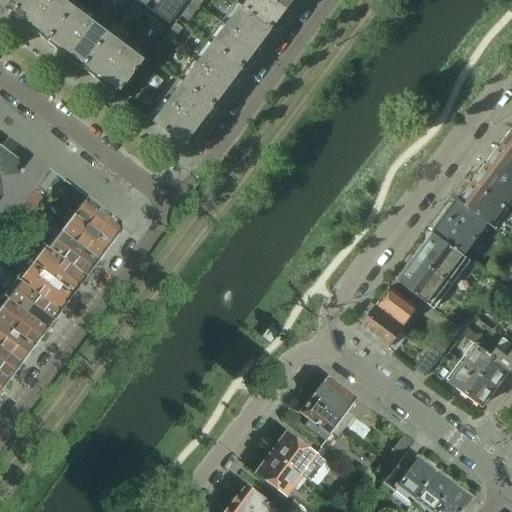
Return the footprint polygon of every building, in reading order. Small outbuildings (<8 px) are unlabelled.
[(76,2),(72,0),(20,0),(9,15),(46,42),(76,2)] [(187,2),(184,0),(162,0),(154,12),(170,24),(187,2)] [(201,6),(194,0),(191,4),(198,9),(201,6)] [(289,11),(274,0),(237,0),(236,2),(274,31),(289,11)] [(297,0),(274,0),(289,11),(297,0)] [(76,2),(46,42),(81,69),(111,29),(76,2)] [(236,2),(222,21),(208,40),(246,69),(274,31),(236,2)] [(137,16),(141,10),(134,4),(129,10),(132,13),(137,16)] [(198,9),(191,4),(188,7),(196,13),(198,9)] [(196,13),(188,7),(185,12),(192,17),(196,13)] [(141,19),(146,13),(141,10),(137,16),(141,19)] [(145,22),(150,16),(146,13),(141,19),(145,22)] [(149,25),(154,19),(150,16),(145,22),(149,25)] [(153,28),(157,22),(154,19),(149,25),(153,28)] [(163,26),(161,25),(157,22),(153,28),(157,31),(162,35),(166,29),(162,26),(163,26)] [(183,29),(176,24),(172,29),(179,34),(183,29)] [(111,29),(81,69),(116,95),(146,56),(111,29)] [(179,34),(172,29),(169,33),(182,43),(185,38),(179,34)] [(182,43),(169,33),(165,38),(175,45),(178,48),(182,43)] [(175,45),(165,38),(162,43),(171,50),(175,45)] [(208,40),(193,59),(178,79),(216,108),(246,69),(208,40)] [(171,50),(162,43),(159,47),(168,54),(171,50)] [(168,54),(159,47),(156,51),(152,55),(159,60),(164,53),(167,56),(168,54)] [(153,68),(146,63),(143,67),(150,72),(153,68)] [(150,72),(143,67),(140,71),(147,77),(150,72)] [(147,77),(140,71),(136,77),(143,82),(147,77)] [(143,82),(136,77),(133,81),(140,87),(143,82)] [(178,79),(164,98),(148,119),(186,148),(216,108),(178,79)] [(140,87),(133,81),(130,85),(137,91),(140,87)] [(137,91),(130,85),(126,90),(133,95),(137,91)] [(499,147),(497,149),(511,160),(511,131),(505,139),(502,140),(498,144),(499,147)] [(0,236),(11,222),(24,205),(37,189),(49,172),(50,170),(10,140),(2,149),(0,147),(0,236)] [(490,159),(483,168),(511,189),(511,160),(497,149),(496,151),(493,151),(490,156),(490,159)] [(472,183),(470,185),(508,214),(511,209),(511,189),(483,168),(478,175),(475,175),(471,180),(472,183)] [(46,196),(58,179),(49,172),(37,189),(44,194),(46,196)] [(463,195),(457,202),(485,225),(509,242),(511,238),(511,230),(505,225),(503,228),(500,225),(508,214),(470,185),(469,187),(466,187),(463,192),(463,195)] [(122,224),(88,199),(76,190),(67,200),(80,210),(75,217),(113,246),(123,232),(122,224)] [(429,233),(431,235),(461,257),(462,257),(485,225),(457,202),(454,200),(429,233)] [(18,227),(31,210),(24,205),(11,222),(16,226),(18,227)] [(113,246),(75,217),(66,229),(62,234),(100,262),(113,246)] [(0,240),(4,243),(16,226),(11,222),(0,236),(0,240)] [(100,262),(62,234),(53,246),(50,251),(88,279),(100,262)] [(423,246),(420,246),(414,253),(415,256),(413,258),(450,286),(468,262),(462,257),(461,257),(431,235),(423,246)] [(88,279),(50,251),(48,250),(35,267),(75,296),(88,279)] [(409,260),(404,268),(404,270),(395,282),(432,310),(450,286),(413,258),(412,260),(409,260)] [(75,296),(35,267),(23,284),(62,313),(75,296)] [(62,313),(23,284),(17,291),(14,289),(6,298),(10,301),(49,331),(62,313)] [(389,287),(374,307),(401,327),(416,308),(389,287)] [(511,299),(511,296),(505,291),(501,288),(494,297),(507,307),(511,299)] [(49,331),(10,301),(0,313),(0,320),(36,348),(49,331)] [(374,307),(359,328),(386,348),(401,327),(374,307)] [(500,322),(506,315),(495,307),(490,314),(500,322)] [(465,323),(450,312),(445,319),(448,322),(459,330),(465,323)] [(36,348),(0,320),(0,347),(23,365),(36,348)] [(440,356),(453,338),(459,330),(448,322),(429,348),(440,356)] [(488,346),(465,329),(461,335),(472,343),(484,352),(488,346)] [(511,346),(501,339),(490,353),(510,369),(508,371),(511,374),(511,346)] [(510,369),(490,353),(488,355),(484,352),(472,343),(460,359),(497,386),(504,378),(502,377),(507,370),(508,371),(510,369)] [(23,365),(0,347),(0,374),(11,382),(23,365)] [(440,356),(429,348),(413,369),(424,377),(440,356)] [(454,359),(447,354),(444,359),(451,364),(454,359)] [(445,380),(480,406),(482,404),(484,405),(491,395),(490,394),(495,387),(496,388),(497,386),(460,359),(445,380)] [(0,396),(11,382),(0,374),(0,396)] [(370,411),(328,379),(320,389),(317,389),(313,394),(314,397),(312,400),(311,402),(346,428),(349,430),(356,421),(360,424),(370,411)] [(306,427),(326,443),(332,434),(339,438),(346,428),(311,402),(311,403),(308,403),(304,408),(304,411),(302,414),(311,420),(306,427)] [(321,451),(317,456),(287,433),(279,443),(276,444),(272,449),(272,452),(271,454),(303,478),(310,484),(326,462),(330,457),(321,451)] [(391,452),(394,454),(390,460),(398,465),(408,453),(414,443),(404,436),(391,452)] [(394,491),(417,460),(408,453),(398,465),(387,481),(384,484),(394,491)] [(263,464),(255,475),(287,499),(303,478),(271,454),(269,456),(267,456),(263,461),(263,464)] [(426,465),(420,460),(418,459),(417,460),(394,491),(412,505),(436,473),(436,472),(435,469),(429,464),(426,465)] [(387,481),(398,465),(390,460),(379,475),(387,481)] [(443,478),(438,474),(436,473),(412,505),(421,511),(434,511),(454,486),(453,486),(453,483),(447,478),(443,478)] [(461,491),(455,487),(454,486),(434,511),(463,511),(472,500),(471,499),(471,496),(464,491),(461,491)] [(232,506),(230,508),(235,511),(277,511),(278,511),(246,487),(239,497),(235,497),(231,503),(232,506)] [(362,511),(376,493),(377,493),(370,488),(352,511),(362,511)] [(294,502),(289,509),(292,511),(302,511),(304,510),(294,502)]
